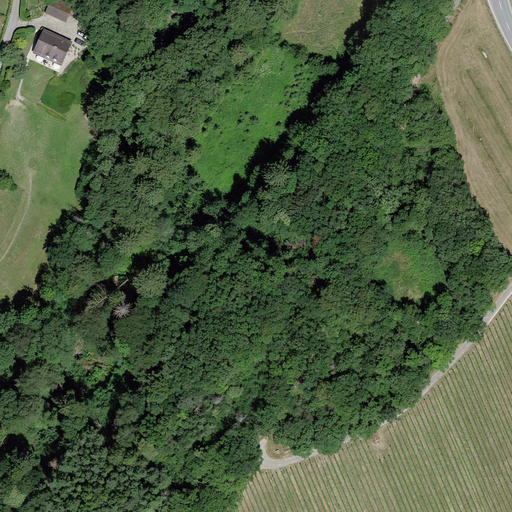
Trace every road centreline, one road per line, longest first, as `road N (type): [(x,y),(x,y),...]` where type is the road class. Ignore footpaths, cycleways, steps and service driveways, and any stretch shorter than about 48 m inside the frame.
road 1 (track): [(225,511),(262,456),(272,465),(381,423),(511,289)]
road 2 (track): [(457,0),(415,83),(388,224),(351,267)]
